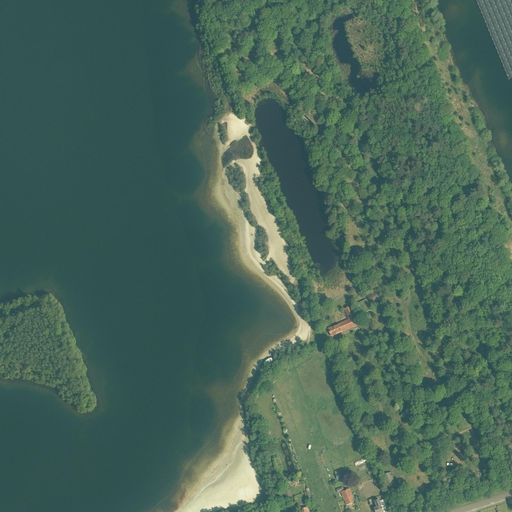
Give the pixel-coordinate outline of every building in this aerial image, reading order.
[(322,120),(311,108),(304,115),(315,127),(322,120)] [(370,299),(372,304),(380,300),(378,296),(370,299)] [(361,312),(362,315),(371,310),(367,300),(365,301),(365,303),(363,304),(363,303),(358,305),(361,312)] [(349,320),(328,329),(332,336),(358,325),(351,307),(345,310),(349,320)] [(356,466),(368,461),(366,458),(355,463),(356,466)] [(337,480),(345,478),(343,472),(335,474),(337,480)] [(391,473),(383,476),(387,489),(395,486),(391,473)] [(349,489),(341,492),(344,500),(345,500),(347,505),(354,503),(351,495),(352,495),(349,489)] [(386,511),(385,510),(387,509),(384,500),(375,503),(377,508),(374,509),(375,511),(382,511),(383,511),(386,511)]
